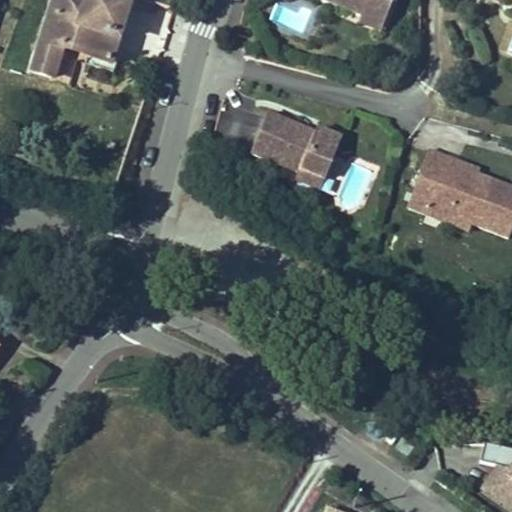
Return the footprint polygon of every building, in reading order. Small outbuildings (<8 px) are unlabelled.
[(56,0),(33,78),(56,85),(66,53),(68,45),(97,54),(94,62),(112,67),(132,0),(131,0),(56,0)] [(275,0),(274,0),(266,16),(296,31),(305,14),(275,0)] [(302,0),(360,20),(367,0),(369,0),(377,3),(376,6),(388,10),(391,0),(302,0)] [(369,0),(367,0),(360,20),(357,27),(379,35),(388,10),(376,6),(377,3),(369,0)] [(66,53),(94,62),(97,54),(68,45),(66,53)] [(269,119),(253,160),(302,179),(304,175),(328,184),(344,143),(319,133),(318,138),(269,119)] [(457,142),(452,156),(470,163),(473,154),(507,165),(509,160),(457,142)] [(470,163),(452,156),(437,200),(456,207),(459,200),(502,215),(511,218),(511,167),(507,165),(473,154),(470,163)] [(302,179),(300,186),(324,195),(328,184),(304,175),(302,179)] [(502,215),(459,200),(456,207),(500,222),(502,215)] [(0,382),(32,340),(1,317),(0,318),(0,382)] [(41,395),(29,388),(21,401),(33,408),(41,395)] [(446,434),(452,426),(438,416),(432,424),(446,434)] [(386,511),(389,505),(354,491),(345,511),(386,511)]
